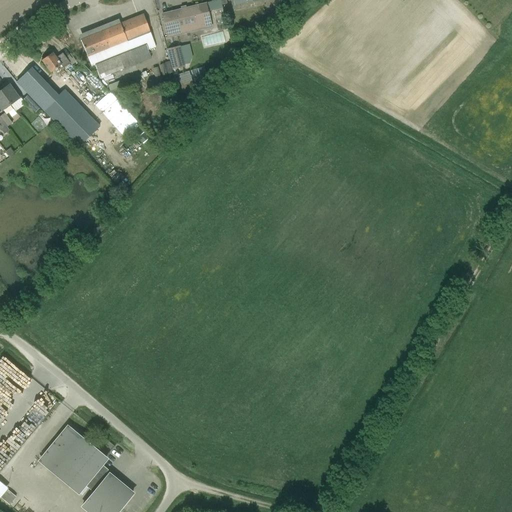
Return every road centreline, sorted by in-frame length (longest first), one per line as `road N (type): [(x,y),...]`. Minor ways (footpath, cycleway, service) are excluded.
road 1 (track): [(336,511),(511,214)]
road 2 (unclassified): [(160,511),(183,482),(0,328)]
